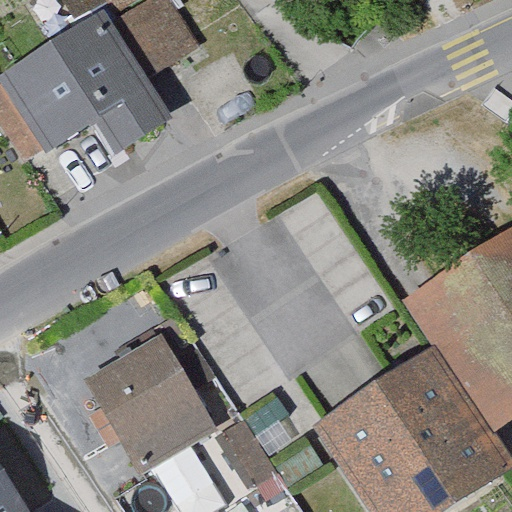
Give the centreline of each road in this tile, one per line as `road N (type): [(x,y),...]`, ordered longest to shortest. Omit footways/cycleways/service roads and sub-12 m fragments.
road 1 (unclassified): [(0,306),(367,119)]
road 2 (track): [(0,348),(107,511)]
road 3 (unclassified): [(367,119),(511,45)]
road 4 (residential): [(266,0),(367,119)]
